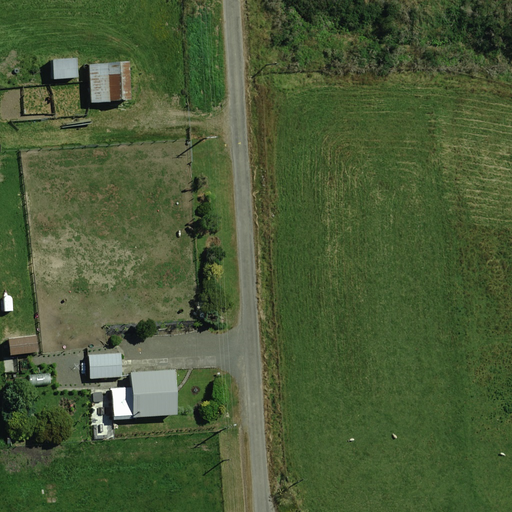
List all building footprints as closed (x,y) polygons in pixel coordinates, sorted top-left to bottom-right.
[(47,64),(47,84),(71,84),(71,63),(47,64)] [(121,65),(85,67),(87,110),(123,108),(121,65)] [(87,355),(87,382),(118,382),(118,355),(87,355)] [(52,366),(26,366),(26,399),(52,399),(52,366)] [(108,388),(108,422),(172,421),(171,374),(126,374),(127,388),(108,388)] [(65,429),(65,448),(94,448),(94,429),(65,429)]
